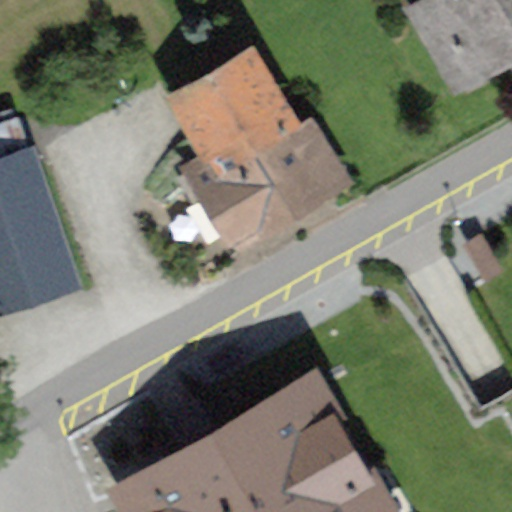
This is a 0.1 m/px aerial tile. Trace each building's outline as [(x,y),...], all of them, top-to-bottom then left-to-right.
[(511,0),(433,0),(423,6),(461,71),(511,41),(511,0)] [(249,59),(182,98),(214,152),(227,173),(293,134),(249,59)] [(340,167),(312,122),(293,134),(227,173),(214,152),(192,165),(232,231),(340,167)] [(0,297),(68,274),(28,157),(0,166),(0,297)] [(299,373),(125,473),(147,511),(358,511),(374,503),(299,373)]
